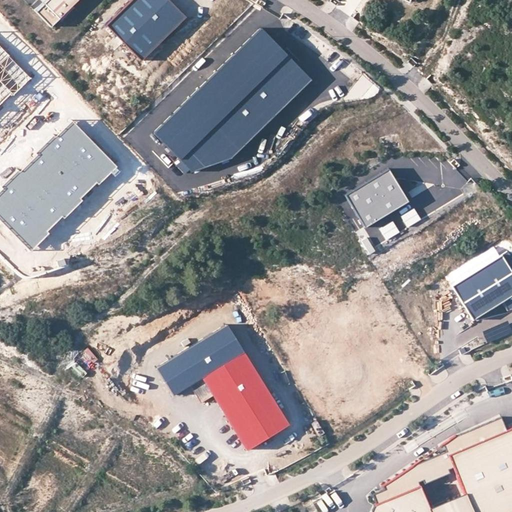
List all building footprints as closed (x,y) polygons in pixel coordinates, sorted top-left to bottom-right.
[(43,0),(33,10),(50,27),(77,0),(43,0)] [(170,0),(126,0),(104,22),(139,57),(184,14),(170,0)] [(149,129),(187,168),(227,153),(309,78),(255,24),(149,129)] [(30,76),(0,46),(0,101),(9,92),(11,94),(30,76)] [(115,165),(71,120),(54,137),(52,135),(34,153),(36,155),(18,172),(17,170),(0,185),(0,186),(1,188),(0,189),(0,221),(29,251),(47,232),(45,230),(61,215),(63,217),(80,200),(78,198),(95,181),(97,183),(110,171),(114,175),(118,171),(114,167),(115,165)] [(433,186),(409,200),(419,217),(463,192),(459,185),(462,183),(445,153),(424,165),(429,174),(427,175),(433,186)] [(345,195),(364,227),(408,201),(394,178),(389,181),(384,172),(389,169),(388,169),(345,195)] [(394,178),(389,169),(384,172),(389,181),(394,178)] [(410,206),(391,218),(399,231),(418,219),(410,206)] [(366,237),(359,240),(365,253),(372,250),(366,237)] [(511,255),(507,251),(451,285),(472,320),(501,302),(507,311),(511,309),(511,255)] [(228,326),(157,368),(174,396),(191,385),(202,379),(245,353),(228,326)] [(288,426),(245,353),(202,379),(212,396),(245,451),(288,426)] [(202,379),(191,385),(201,402),(212,396),(202,379)] [(511,511),(511,426),(506,429),(501,416),(455,435),(455,434),(443,444),(447,455),(427,469),(420,460),(381,486),(372,494),(376,499),(369,511),(511,511)] [(246,495),(254,491),(249,481),(241,485),(246,495)]
